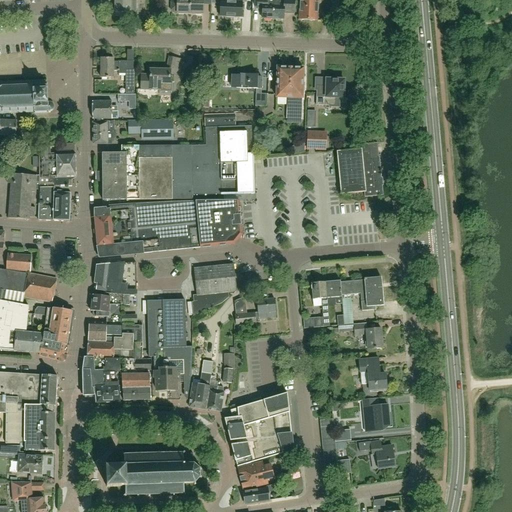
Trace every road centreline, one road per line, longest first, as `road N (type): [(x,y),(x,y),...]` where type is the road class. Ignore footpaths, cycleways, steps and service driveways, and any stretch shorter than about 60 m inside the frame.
road 1 (residential): [(315,499),(418,481),(403,249)]
road 2 (residential): [(386,45),(87,37)]
road 3 (secondary): [(450,511),(458,436),(441,247)]
road 4 (secondary): [(441,247),(421,0)]
road 5 (residential): [(315,499),(290,258)]
road 6 (residential): [(403,249),(386,45)]
road 7 (residential): [(87,37),(84,230)]
road 8 (residential): [(82,260),(232,250)]
road 9 (residential): [(226,511),(223,462),(209,431),(155,417)]
